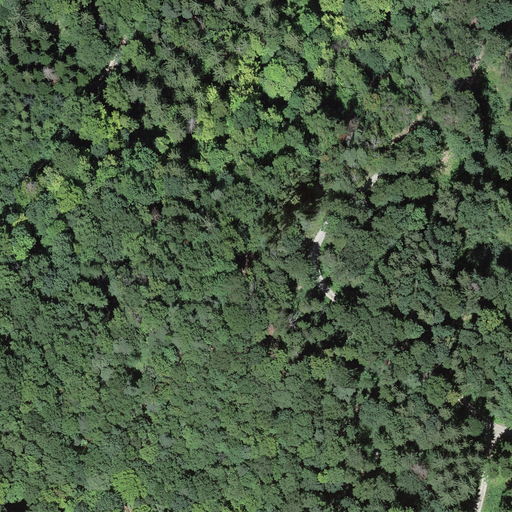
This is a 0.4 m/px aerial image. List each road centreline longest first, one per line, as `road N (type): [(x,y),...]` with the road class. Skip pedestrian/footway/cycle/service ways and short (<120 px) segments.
road 1 (track): [(476,511),(495,425),(369,331),(327,291),(314,266),(317,239),(343,190),(447,92),(489,0)]
road 2 (track): [(0,229),(141,0)]
